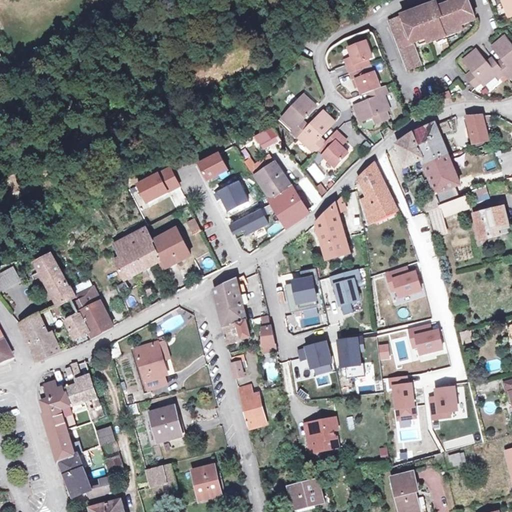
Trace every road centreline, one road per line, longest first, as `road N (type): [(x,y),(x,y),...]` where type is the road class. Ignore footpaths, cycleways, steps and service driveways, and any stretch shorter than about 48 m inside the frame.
road 1 (residential): [(377,153),(418,248),(455,368),(420,379)]
road 2 (residential): [(201,299),(258,511)]
road 3 (residential): [(23,375),(167,304),(201,299)]
road 4 (residential): [(263,255),(377,153)]
road 5 (residential): [(377,153),(446,113),(511,109)]
road 6 (residential): [(23,375),(59,511)]
road 7 (residential): [(263,255),(280,335),(296,343),(331,337)]
